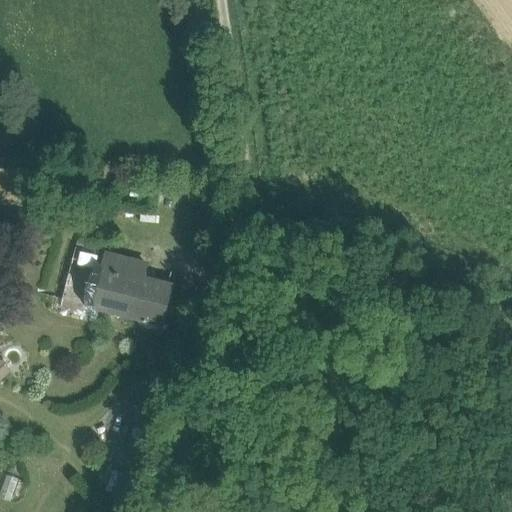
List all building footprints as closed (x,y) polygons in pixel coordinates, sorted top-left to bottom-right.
[(82,262),(97,266),(101,253),(86,249),(82,262)] [(101,268),(92,306),(164,325),(176,282),(146,275),(148,266),(116,258),(113,271),(101,268)] [(0,380),(8,374),(0,363),(0,380)] [(179,372),(154,365),(139,416),(166,423),(179,372)] [(132,511),(144,481),(122,473),(113,496),(116,504),(112,511),(132,511)] [(1,497),(10,501),(18,480),(8,477),(1,497)]
